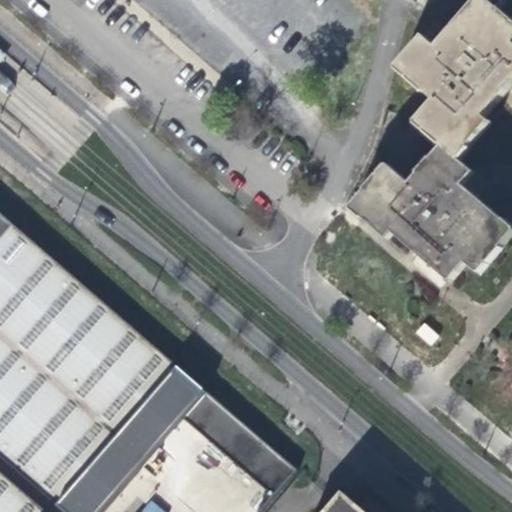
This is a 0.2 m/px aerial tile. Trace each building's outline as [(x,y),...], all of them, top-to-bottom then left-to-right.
[(511,230),(511,222),(456,189),(467,171),(460,161),(486,119),(478,108),(511,84),(511,27),(499,9),(504,0),(475,0),(380,64),(427,93),(411,118),(429,144),(408,179),(376,160),(344,211),(455,279),(463,265),(483,277),(511,230)] [(0,199),(0,240),(13,225),(21,217),(0,199)] [(179,368),(13,225),(0,240),(0,455),(59,506),(179,368)] [(431,346),(440,336),(424,322),(415,332),(431,346)] [(187,421),(274,496),(297,470),(209,395),(187,421)] [(0,511),(47,511),(0,471),(0,511)] [(167,511),(171,508),(155,494),(139,511),(167,511)] [(367,511),(356,502),(346,494),(337,503),(329,511),(367,511)]
